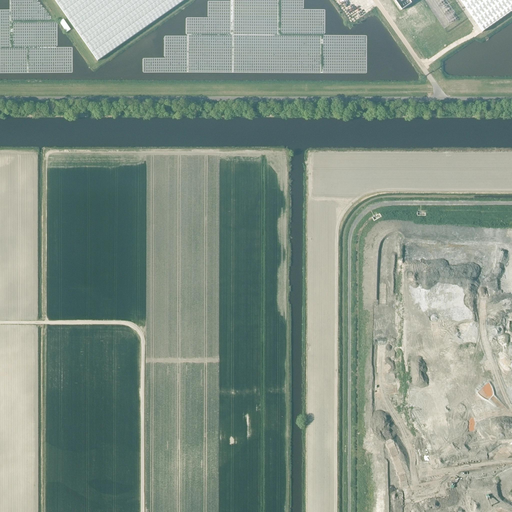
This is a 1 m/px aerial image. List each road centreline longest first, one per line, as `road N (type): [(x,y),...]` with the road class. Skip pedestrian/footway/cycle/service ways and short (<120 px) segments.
road 1 (unclassified): [(0,97),(511,99)]
road 2 (track): [(511,203),(375,205),(351,230),(348,511)]
road 3 (track): [(138,511),(136,337),(122,323),(0,323)]
